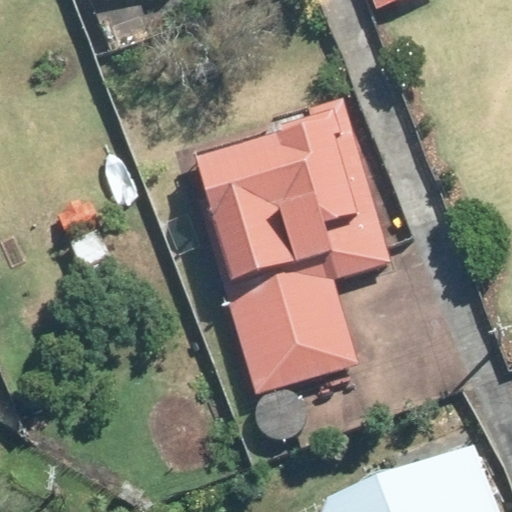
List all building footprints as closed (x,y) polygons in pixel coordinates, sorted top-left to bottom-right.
[(183,7),(181,0),(91,0),(92,2),(96,1),(100,16),(164,2),(165,11),(183,7)] [(402,0),(371,0),(375,10),(402,0)] [(365,383),(340,295),(397,279),(348,114),(279,134),(274,152),(203,172),(230,265),(219,268),(262,414),(365,383)] [(59,224),(96,303),(131,287),(94,208),(59,224)] [(500,511),(480,464),(408,511),(500,511)]
